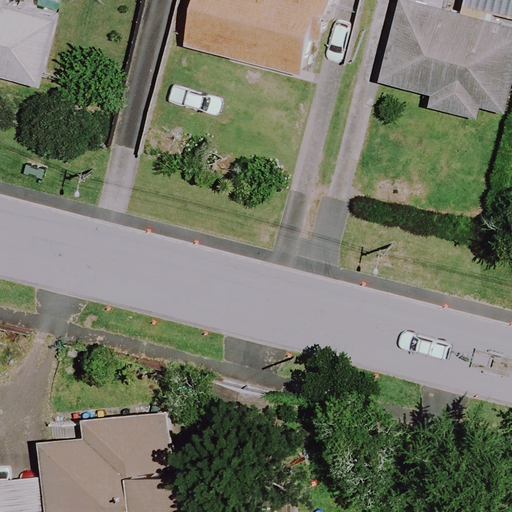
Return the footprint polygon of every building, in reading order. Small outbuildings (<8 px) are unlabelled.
[(10,0),(0,0),(0,72),(44,84),(61,16),(10,3),(10,0)] [(193,0),(182,44),(304,76),(323,0),(193,0)] [(398,0),(373,0),(370,15),(393,21),(398,0)] [(511,24),(409,0),(404,0),(383,91),(482,114),(484,106),(507,112),(511,91),(511,24)] [(179,456),(173,410),(85,421),(86,433),(41,438),(46,474),(0,480),(0,511),(200,511),(193,454),(179,456)]
